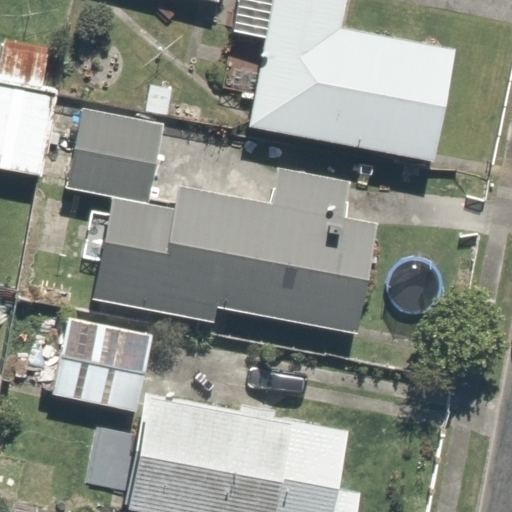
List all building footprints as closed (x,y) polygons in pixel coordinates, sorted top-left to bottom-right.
[(342,0),(258,0),(244,120),(432,171),(446,52),(342,35),(342,0)] [(77,90),(0,71),(0,172),(55,185),(59,167),(77,90)] [(365,179),(94,122),(80,191),(110,203),(96,295),(356,343),(365,179)] [(140,312),(60,301),(46,395),(125,407),(140,312)] [(262,511),(282,425),(148,395),(112,502),(167,511),(262,511)]
